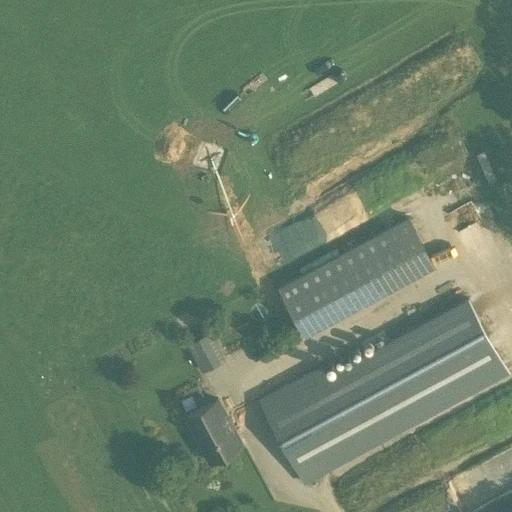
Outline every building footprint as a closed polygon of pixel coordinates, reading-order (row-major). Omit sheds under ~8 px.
[(305,272),(279,286),(303,332),(330,318),(305,272)] [(469,295),(329,373),(368,448),(509,370),(469,295)] [(202,372),(226,359),(211,331),(187,343),(202,372)] [(323,364),(259,398),(262,405),(305,483),(369,449),(368,448),(323,364)] [(218,398),(186,415),(210,461),(242,444),(218,398)]
